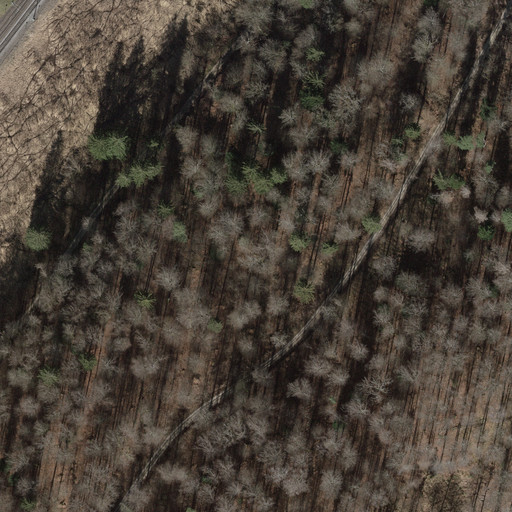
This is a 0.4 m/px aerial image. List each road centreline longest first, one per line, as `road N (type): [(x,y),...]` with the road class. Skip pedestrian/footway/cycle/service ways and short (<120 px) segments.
road 1 (track): [(118,511),(195,412),(311,330),(424,167),(511,5)]
road 2 (track): [(273,0),(134,162),(0,345)]
